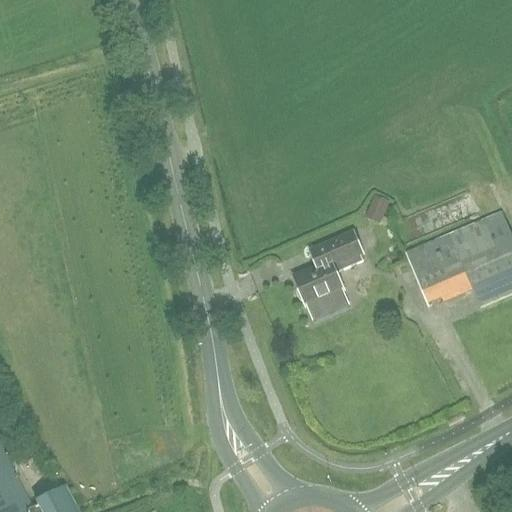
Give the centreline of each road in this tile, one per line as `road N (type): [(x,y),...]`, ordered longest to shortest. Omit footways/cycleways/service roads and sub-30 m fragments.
road 1 (tertiary): [(130,0),(218,390)]
road 2 (tertiary): [(384,511),(511,431)]
road 3 (tertiary): [(312,500),(273,474),(218,390)]
road 4 (tertiary): [(218,390),(223,449),(260,511)]
